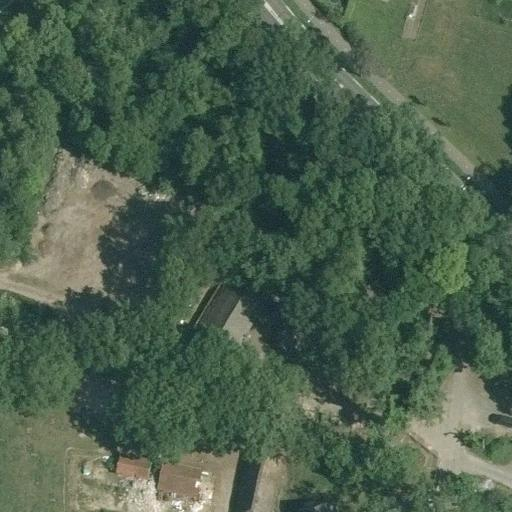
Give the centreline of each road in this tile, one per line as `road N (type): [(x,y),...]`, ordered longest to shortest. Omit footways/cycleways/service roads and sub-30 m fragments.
road 1 (secondary): [(511,247),(262,0)]
road 2 (unknown): [(511,425),(463,401),(458,389),(463,347),(511,310)]
